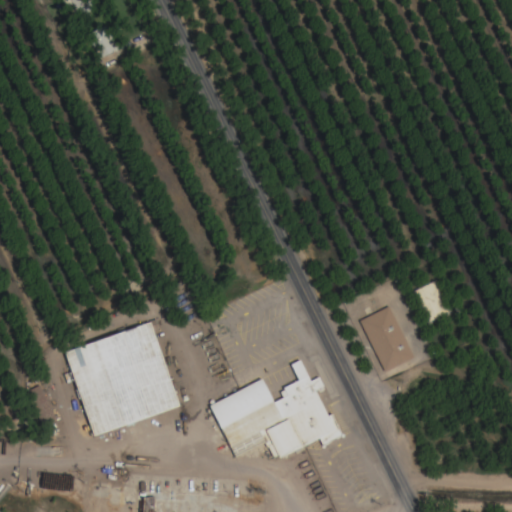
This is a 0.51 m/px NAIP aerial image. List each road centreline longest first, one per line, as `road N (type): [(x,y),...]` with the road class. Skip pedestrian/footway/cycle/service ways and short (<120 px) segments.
road 1 (secondary): [(411,511),(156,0)]
road 2 (residential): [(0,459),(258,466),(310,511),(408,506)]
